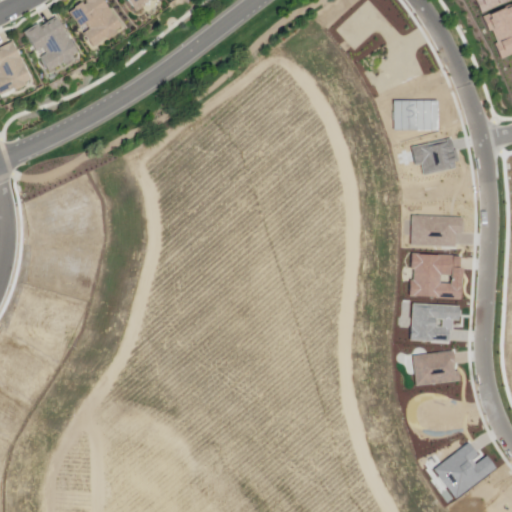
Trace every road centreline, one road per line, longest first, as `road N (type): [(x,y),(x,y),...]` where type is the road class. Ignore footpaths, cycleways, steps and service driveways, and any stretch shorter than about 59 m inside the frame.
road 1 (residential): [(82,511),(0,201)]
road 2 (tertiary): [(255,0),(139,87),(0,159)]
road 3 (residential): [(511,429),(491,353),(488,138)]
road 4 (residential): [(488,138),(418,0)]
